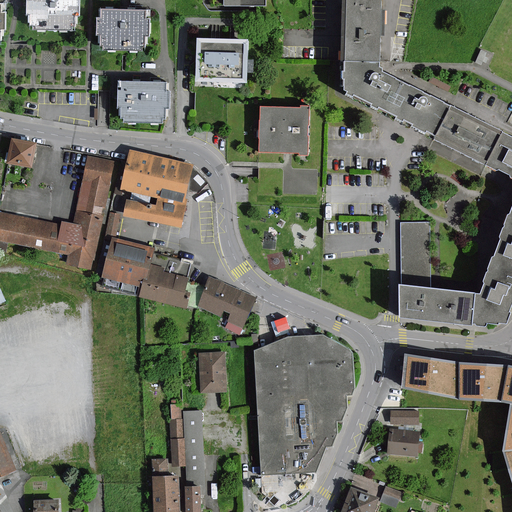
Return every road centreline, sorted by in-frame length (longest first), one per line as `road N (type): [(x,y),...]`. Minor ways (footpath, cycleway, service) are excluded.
road 1 (residential): [(0,123),(198,155),(219,180),(231,251),(245,274),(370,345)]
road 2 (residential): [(370,345),(373,380),(316,511)]
road 3 (residential): [(506,342),(370,345)]
